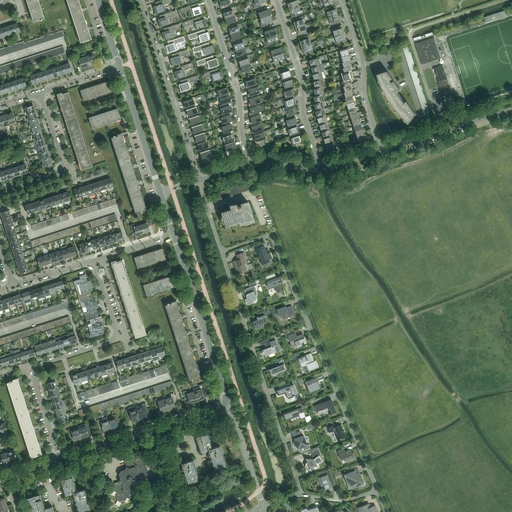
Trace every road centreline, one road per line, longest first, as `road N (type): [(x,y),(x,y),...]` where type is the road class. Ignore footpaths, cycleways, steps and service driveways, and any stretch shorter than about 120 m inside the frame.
road 1 (residential): [(221,252),(271,235),(377,491)]
road 2 (residential): [(60,461),(33,368),(114,335),(92,260)]
road 3 (residential): [(302,495),(221,252)]
road 4 (residential): [(198,181),(140,0)]
road 5 (tertiary): [(225,406),(173,234)]
road 6 (tertiary): [(60,461),(225,406)]
road 7 (residential): [(317,169),(276,0)]
road 8 (residential): [(250,164),(239,98),(207,0)]
road 9 (residential): [(381,151),(342,0)]
road 10 (residential): [(0,193),(62,170),(39,94)]
road 11 (residential): [(511,110),(381,151)]
road 12 (tertiary): [(160,193),(119,67)]
